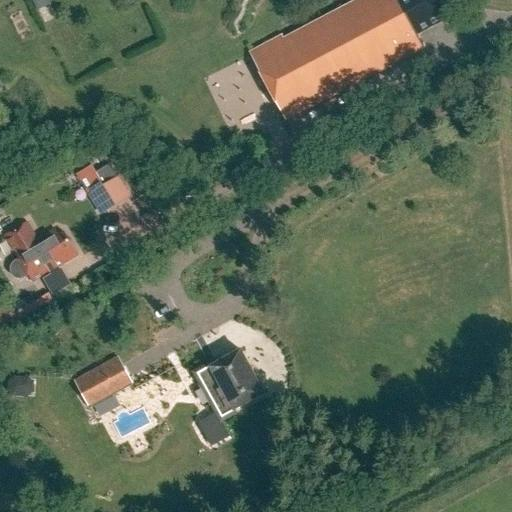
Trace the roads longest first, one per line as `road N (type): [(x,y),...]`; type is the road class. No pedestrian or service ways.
road 1 (track): [(511,80),(163,271),(184,308),(219,316)]
road 2 (track): [(247,225),(234,300),(138,365)]
